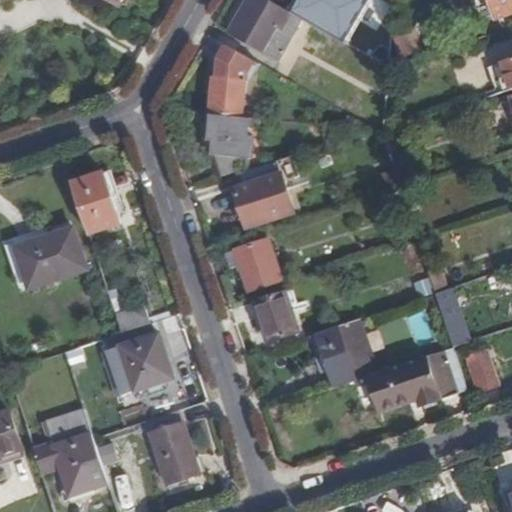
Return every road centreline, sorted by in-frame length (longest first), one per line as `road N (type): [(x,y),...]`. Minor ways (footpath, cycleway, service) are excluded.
road 1 (residential): [(139,109),(268,502)]
road 2 (residential): [(511,421),(268,502)]
road 3 (residential): [(0,155),(139,109)]
road 4 (unknown): [(161,69),(36,0)]
road 5 (residential): [(139,109),(200,0)]
